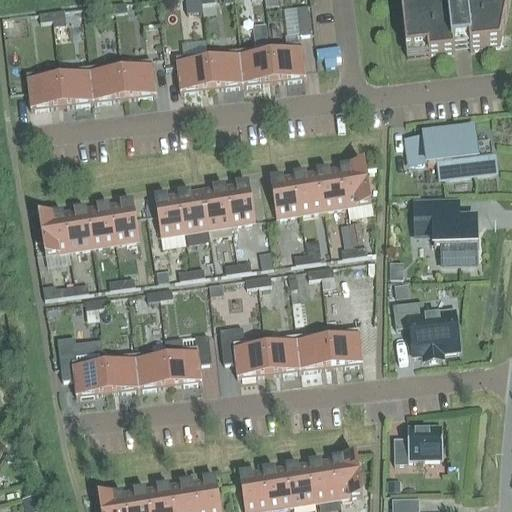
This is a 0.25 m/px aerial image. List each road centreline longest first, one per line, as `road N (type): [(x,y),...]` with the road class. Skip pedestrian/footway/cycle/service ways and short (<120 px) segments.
road 1 (residential): [(511,82),(25,138)]
road 2 (residential): [(511,376),(72,425)]
